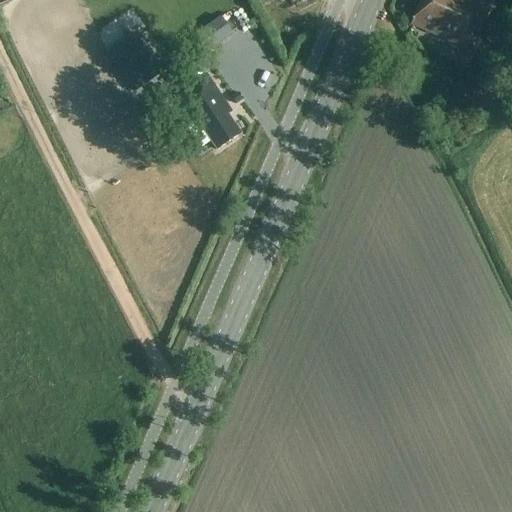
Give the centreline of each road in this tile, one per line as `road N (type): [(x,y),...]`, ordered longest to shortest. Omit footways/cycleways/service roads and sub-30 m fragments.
road 1 (primary): [(150,511),(370,0)]
road 2 (track): [(198,398),(172,387),(0,51)]
road 3 (track): [(371,0),(455,156)]
